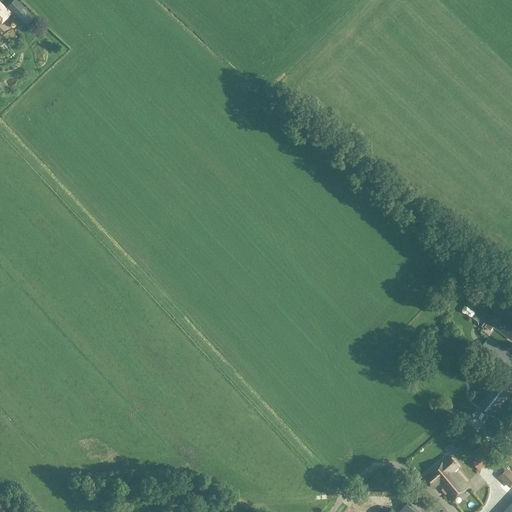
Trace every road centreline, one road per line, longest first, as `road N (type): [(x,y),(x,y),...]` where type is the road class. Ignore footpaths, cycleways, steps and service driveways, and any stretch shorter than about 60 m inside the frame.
road 1 (track): [(344,495),(0,126)]
road 2 (unclassified): [(454,511),(387,464),(361,476),(330,511)]
